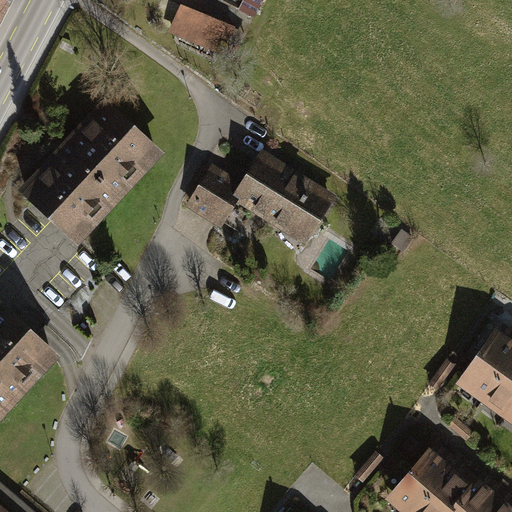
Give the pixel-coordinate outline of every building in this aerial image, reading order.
[(228,0),(253,12),(259,0),(228,0)] [(244,38),(182,11),(172,35),(234,61),(244,38)] [(21,193),(80,248),(166,156),(107,102),(21,193)] [(261,222),(307,251),(338,200),(313,185),(309,191),(294,181),(297,175),(264,155),(246,185),(213,166),(187,209),(221,230),(227,220),(253,236),(261,222)] [(0,309),(0,427),(61,362),(2,307),(0,309)] [(511,348),(498,338),(458,394),(482,411),(511,368),(511,348)] [(511,368),(482,411),(506,428),(511,419),(511,368)] [(473,432),(456,417),(449,425),(467,440),(473,432)] [(386,505),(394,511),(418,511),(452,472),(430,453),(386,505)] [(449,511),(467,491),(454,480),(457,476),(452,472),(418,511),(449,511)] [(486,511),(498,499),(476,481),(467,491),(449,511),(486,511)] [(511,511),(498,499),(486,511),(511,511)]
